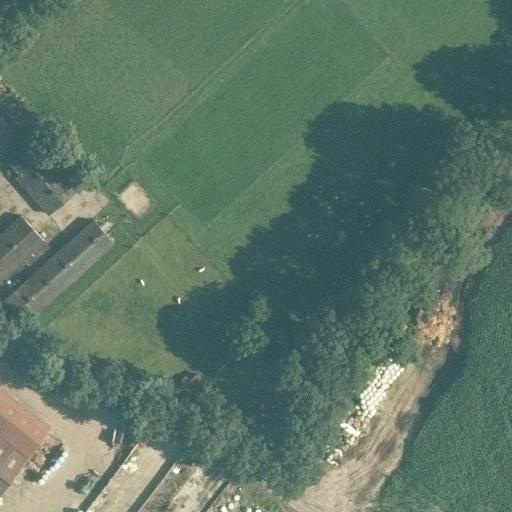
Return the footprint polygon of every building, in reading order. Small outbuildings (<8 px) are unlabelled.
[(0,144),(14,132),(0,116),(0,144)] [(78,191),(57,167),(44,152),(41,155),(28,140),(5,159),(19,176),(16,178),(48,216),(78,191)] [(19,215),(0,231),(0,280),(14,267),(17,270),(23,265),(25,267),(48,247),(19,215)] [(92,218),(2,299),(23,323),(114,243),(92,218)] [(179,406),(206,383),(195,370),(188,376),(186,374),(166,391),(179,406)] [(0,490),(23,460),(48,427),(0,389),(0,490)] [(172,481),(178,461),(168,458),(161,478),(172,481)]
